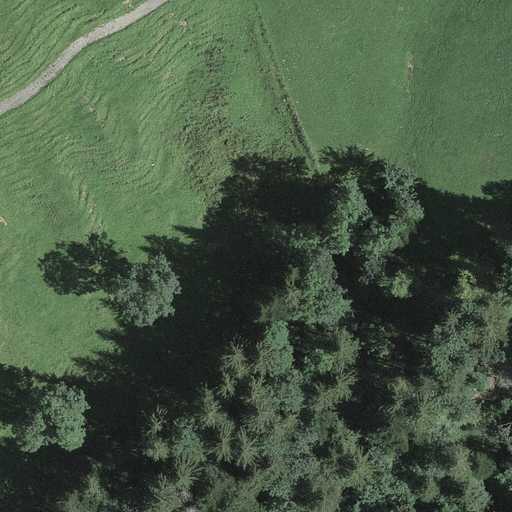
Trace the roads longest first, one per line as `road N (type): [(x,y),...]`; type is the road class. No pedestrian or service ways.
road 1 (track): [(0,511),(221,254),(273,212),(405,166)]
road 2 (track): [(157,0),(88,39),(33,90),(0,108)]
